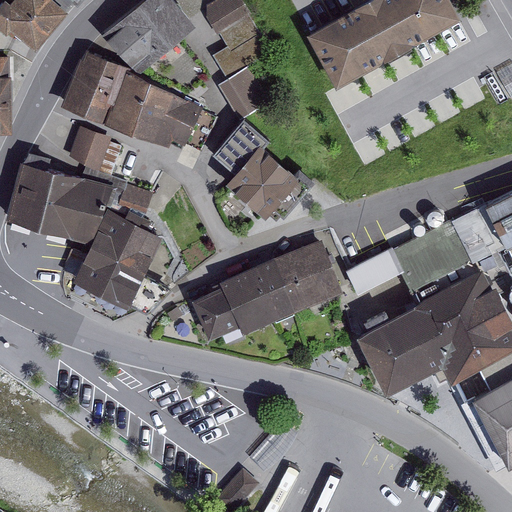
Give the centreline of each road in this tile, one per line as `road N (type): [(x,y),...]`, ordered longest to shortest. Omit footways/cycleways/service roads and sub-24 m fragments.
road 1 (residential): [(504,511),(445,459),(346,399),(125,349),(0,292)]
road 2 (tertiary): [(0,193),(67,54),(119,0)]
